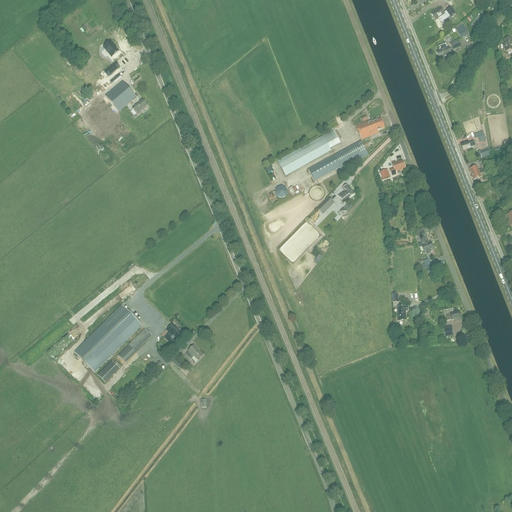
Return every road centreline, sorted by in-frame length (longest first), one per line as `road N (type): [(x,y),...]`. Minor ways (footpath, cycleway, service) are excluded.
road 1 (unclassified): [(333,511),(126,0)]
road 2 (unclassified): [(511,419),(345,0)]
road 3 (secondary): [(511,300),(432,99)]
road 4 (unclassified): [(432,99),(453,89),(511,4)]
